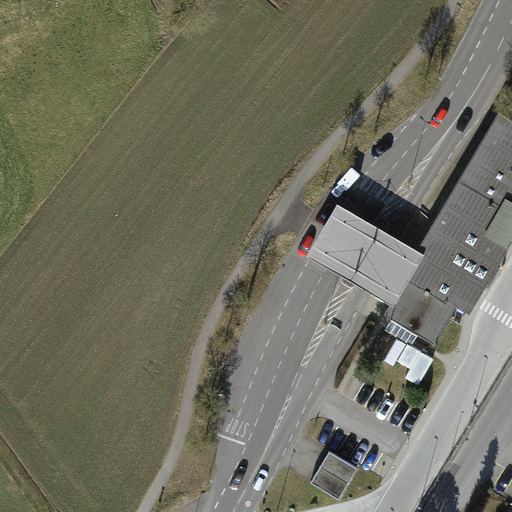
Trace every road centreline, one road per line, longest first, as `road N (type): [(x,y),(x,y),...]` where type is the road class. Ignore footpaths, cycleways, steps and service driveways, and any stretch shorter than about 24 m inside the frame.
road 1 (secondary): [(511,25),(462,112),(359,254),(235,511)]
road 2 (unclassified): [(511,407),(447,511)]
